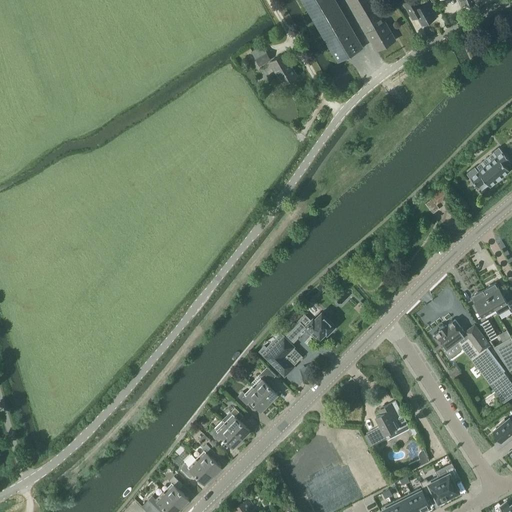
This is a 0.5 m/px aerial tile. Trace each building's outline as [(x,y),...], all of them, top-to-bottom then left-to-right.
[(338,61),(362,47),(333,0),(311,0),(304,4),(338,61)] [(346,0),(376,51),(395,39),(372,0),(346,0)] [(405,0),(402,2),(409,15),(414,12),(422,25),(424,25),(427,23),(429,21),(435,18),(428,4),(432,2),(430,0),(405,0)] [(260,66),(270,60),(262,46),(252,52),(260,66)] [(297,76),(284,54),(270,62),(282,84),(297,76)] [(504,165),(510,160),(499,147),(493,152),(496,156),(478,171),(475,167),(467,174),(477,187),(485,181),(490,186),(509,170),(504,165)] [(436,204),(444,197),(448,195),(441,187),(429,196),(436,204)] [(344,270),(339,275),(344,280),(349,275),(344,270)] [(496,283),(483,290),(494,309),(497,315),(510,308),(511,312),(511,298),(506,302),(496,283)] [(482,316),(494,309),(483,290),(471,297),(482,316)] [(264,356),(274,367),(276,365),(285,375),(293,367),(292,366),(301,356),(293,348),(294,347),(291,344),(304,331),(309,336),(313,332),(319,338),(325,332),(326,333),(328,332),(330,332),(332,329),(332,327),(334,326),(327,319),(329,318),(329,317),(329,316),(329,314),(329,313),(328,312),(327,312),(325,312),(324,312),(323,312),(322,313),(321,312),(313,320),(312,318),(310,320),(304,315),(295,324),(294,323),(288,329),(283,335),(284,336),(264,356)] [(511,396),(511,383),(504,373),(485,347),(489,344),(474,324),(463,332),(462,331),(454,320),(446,326),(445,325),(444,326),(442,325),(439,327),(439,330),(439,331),(432,336),(439,345),(433,350),(452,378),(452,379),(461,373),(456,365),(450,370),(438,351),(442,347),(444,349),(456,340),(489,384),(503,403),(511,396)] [(490,340),(497,337),(488,320),(481,323),(490,340)] [(511,339),(510,336),(510,337),(493,347),(509,371),(510,371),(506,365),(511,362),(511,339)] [(275,375),(266,366),(250,383),(253,387),(269,402),(277,394),(267,384),(275,375)] [(260,410),(269,402),(253,387),(245,395),(242,391),(237,395),(246,404),(250,400),(260,410)] [(409,428),(394,400),(378,409),(380,414),(375,417),(380,426),(366,433),(372,445),(386,438),(387,440),(409,428)] [(222,421),(241,439),(249,431),(239,421),(243,417),(234,408),(222,420),(222,421)] [(499,425),(492,431),(501,441),(511,432),(511,433),(511,417),(511,416),(505,420),(504,419),(498,424),(499,425)] [(232,447),(241,439),(222,421),(214,429),(214,428),(209,433),(218,441),(222,437),(232,447)] [(413,436),(417,433),(413,426),(409,428),(413,436)] [(210,457),(214,453),(206,444),(202,449),(203,450),(196,458),(212,475),(220,467),(210,457)] [(419,459),(408,464),(410,468),(411,470),(429,461),(428,459),(423,449),(420,451),(419,452),(418,454),(418,456),(419,459)] [(204,483),(212,475),(196,458),(188,466),(184,463),(179,467),(190,478),(194,473),(204,483)] [(438,476),(437,476),(449,499),(456,495),(456,493),(458,492),(459,492),(453,481),(453,480),(458,477),(453,467),(453,465),(446,469),(448,473),(439,478),(438,476)] [(426,479),(420,482),(426,494),(431,491),(434,495),(438,503),(438,502),(441,501),(441,502),(449,499),(437,476),(431,479),(427,481),(426,479)] [(178,489),(182,485),(173,477),(169,481),(173,485),(165,492),(180,507),(188,499),(178,489)] [(411,492),(410,492),(420,511),(430,506),(420,487),(411,492)] [(152,495),(147,500),(159,511),(163,511),(165,510),(167,511),(174,511),(180,507),(165,492),(157,500),(152,495)] [(410,492),(401,497),(408,511),(418,511),(420,511),(410,492)] [(396,500),(391,502),(396,511),(408,511),(401,497),(396,500)] [(233,511),(247,511),(246,509),(252,504),(249,499),(232,510),(233,511)] [(396,511),(391,502),(381,507),(383,511),(396,511)] [(503,511),(501,511),(511,511),(511,503),(509,506),(506,502),(500,507),(503,511)]
